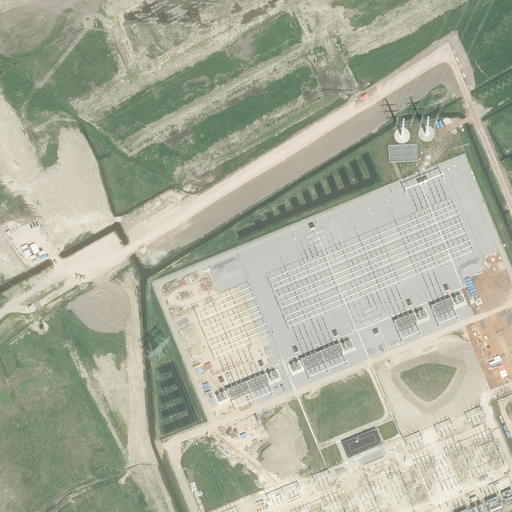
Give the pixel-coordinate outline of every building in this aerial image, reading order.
[(258,0),(273,12),(282,0),(258,0)] [(150,184),(146,179),(141,182),(145,188),(150,184)] [(511,346),(511,329),(507,316),(497,320),(507,348),(511,346)] [(376,430),(342,443),(348,458),(382,445),(376,430)] [(505,501),(511,499),(511,490),(502,494),(503,498),(488,502),(490,511),(491,511),(507,508),(505,501)]
